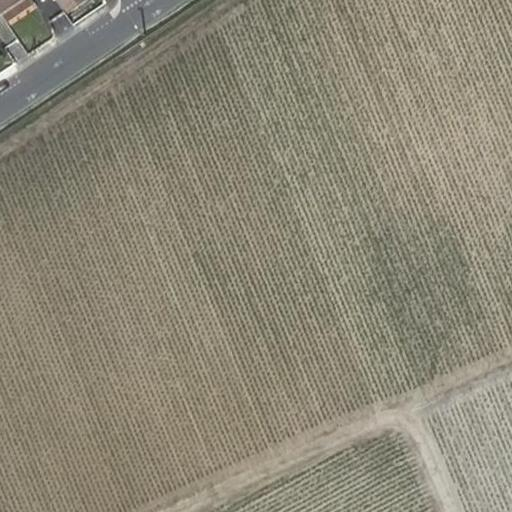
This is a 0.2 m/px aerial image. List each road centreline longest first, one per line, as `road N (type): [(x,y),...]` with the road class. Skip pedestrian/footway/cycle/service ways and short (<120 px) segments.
road 1 (track): [(171,511),(406,409),(235,0)]
road 2 (track): [(235,0),(0,155)]
road 3 (track): [(448,511),(406,409),(511,362)]
road 4 (tertiary): [(0,107),(151,6)]
